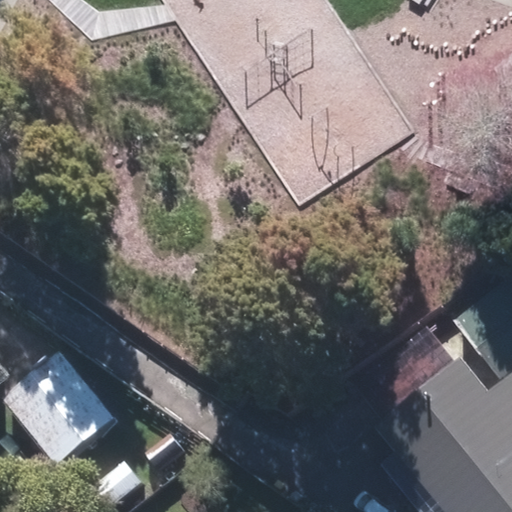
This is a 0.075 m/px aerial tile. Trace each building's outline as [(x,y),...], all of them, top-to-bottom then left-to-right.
[(511,511),(511,282),(372,397),(394,424),(384,433),(403,457),(395,463),(398,477),(427,511),(511,511)] [(0,396),(20,381),(0,356),(0,396)] [(10,404),(62,469),(122,421),(70,356),(10,404)] [(328,511),(382,439),(326,398),(269,476),(318,511),(328,511)] [(149,458),(162,472),(186,450),(174,437),(149,458)] [(95,491),(110,511),(114,511),(149,485),(131,462),(95,491)]
